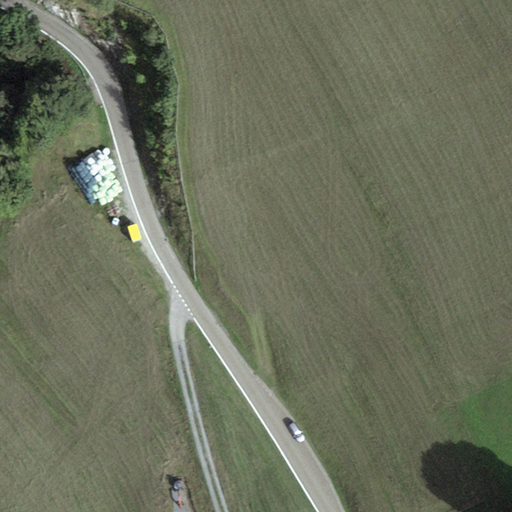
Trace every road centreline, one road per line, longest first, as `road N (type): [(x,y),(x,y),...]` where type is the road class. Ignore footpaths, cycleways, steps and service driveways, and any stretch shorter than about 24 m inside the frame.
road 1 (unclassified): [(328,511),(157,240),(95,64),(6,0)]
road 2 (track): [(221,511),(176,340),(187,293)]
